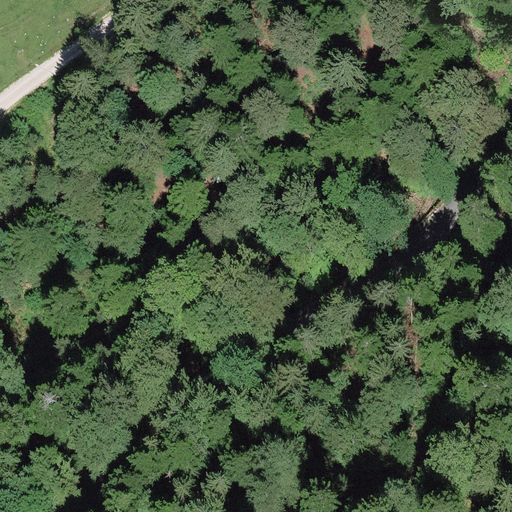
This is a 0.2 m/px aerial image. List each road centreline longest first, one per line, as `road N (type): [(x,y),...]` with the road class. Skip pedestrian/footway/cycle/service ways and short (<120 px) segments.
road 1 (unclassified): [(511,125),(426,246),(130,457),(72,511)]
road 2 (track): [(0,104),(145,0)]
